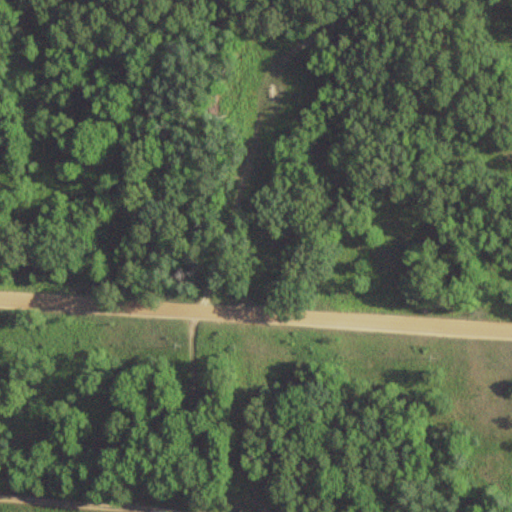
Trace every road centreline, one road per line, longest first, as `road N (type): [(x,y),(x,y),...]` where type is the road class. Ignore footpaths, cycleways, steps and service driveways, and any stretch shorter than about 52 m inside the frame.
road 1 (residential): [(0,297),(511,331)]
road 2 (track): [(182,307),(210,267),(238,158),(301,65),(399,0)]
road 3 (track): [(217,511),(219,497),(182,402),(182,307)]
